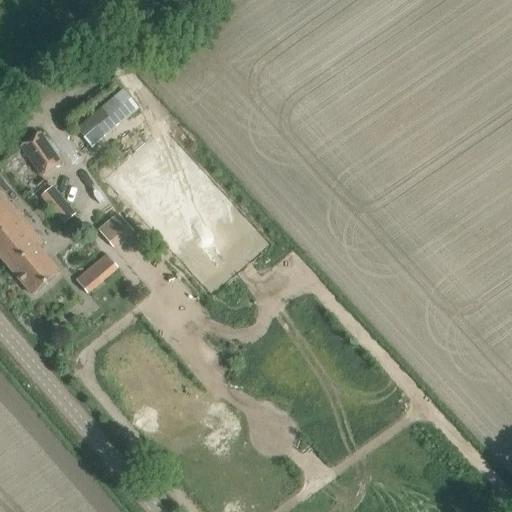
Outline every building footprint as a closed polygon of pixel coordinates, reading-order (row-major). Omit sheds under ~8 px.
[(75,131),(91,149),(137,110),(122,92),(75,131)] [(22,147),(33,164),(42,176),(60,164),(40,135),(22,147)] [(64,224),(78,214),(56,185),(43,194),(64,224)] [(0,256),(33,296),(61,273),(40,248),(43,245),(0,193),(0,256)] [(100,230),(118,249),(138,231),(119,211),(100,230)] [(87,295),(118,271),(105,258),(76,281),(87,295)]
